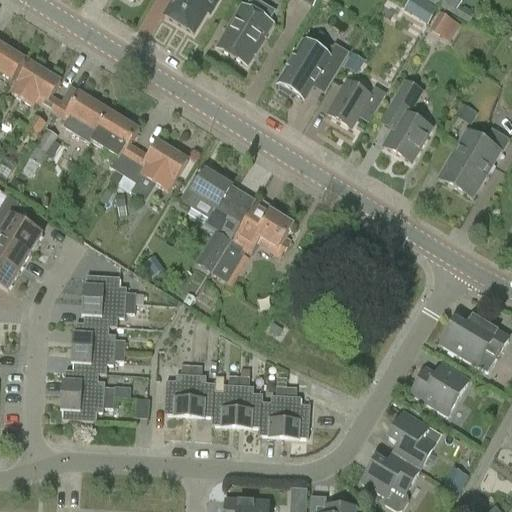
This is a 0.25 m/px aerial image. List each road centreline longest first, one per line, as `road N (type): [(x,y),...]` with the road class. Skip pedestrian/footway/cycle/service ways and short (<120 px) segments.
road 1 (tertiary): [(459,266),(27,0)]
road 2 (residential): [(459,266),(349,446),(323,467),(290,474),(196,469)]
road 3 (residential): [(30,472),(40,316),(74,248)]
road 4 (residential): [(196,469),(72,462),(30,472)]
